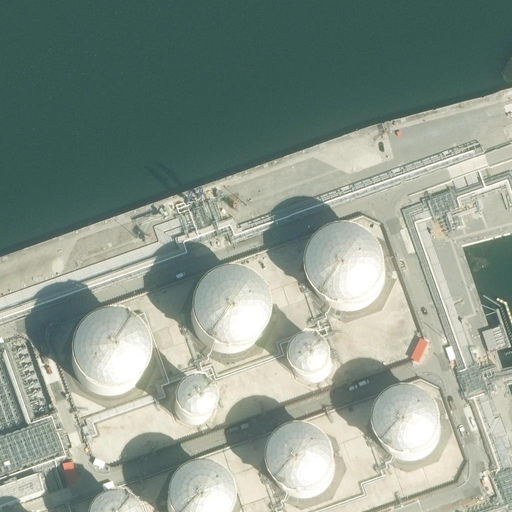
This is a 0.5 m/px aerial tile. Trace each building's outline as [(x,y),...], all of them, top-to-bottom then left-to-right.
[(341,309),(348,311),(356,310),(363,308),(370,304),(376,299),(380,293),(383,286),(385,278),(385,271),(383,263),(380,256),(376,250),(370,246),(364,242),(357,240),(349,239),(342,240),(335,242),(328,246),(323,251),(319,256),(315,263),(314,270),(314,278),(315,285),(318,292),(322,298),(327,303),(334,307),(341,309)] [(220,354),(228,355),(235,354),(243,352),(250,348),(255,343),(260,337),(263,330),(265,323),(265,315),(263,307),(260,301),(255,295),(250,290),(243,286),(236,284),(229,283),(222,284),(215,286),(208,290),(203,295),(198,301),(195,307),(193,315),(193,322),(195,329),(198,336),(202,342),(207,347),(213,351),(220,354)] [(96,396),(104,397),(111,397),(119,395),(126,391),(131,386),(136,380),(139,373),(141,365),(141,358),(139,350),(136,343),(131,337),(126,332),(119,329),(112,327),(105,326),(98,327),(91,329),(84,332),(79,337),(74,343),(71,350),(69,357),(69,365),(71,372),(74,379),(78,385),(83,390),(89,394),(96,396)] [(307,388),(312,389),(316,388),(321,387),(326,384),(329,381),(332,377),(334,373),(335,368),(335,363),(334,358),(332,353),(329,350),(326,346),(322,344),(317,343),(312,342),(307,343),(303,344),(299,346),(295,350),(292,353),(290,358),(289,363),(289,367),(290,372),(292,376),(295,380),(298,384),(302,386),(307,388)] [(189,431),(193,432),(198,432),(203,430),(208,428),(211,425),(214,421),(216,416),(217,411),(217,406),(216,401),(214,397),(211,393),(208,390),(203,388),(199,386),(194,386),(189,386),(185,388),(181,390),(177,393),(174,397),(172,401),(171,406),(171,411),(172,416),(174,420),(176,424),(180,427),(184,430),(189,431)] [(403,466),(410,467),(418,467),(425,464),(432,461),(438,456),(442,449),(445,442),(447,435),(447,427),(445,420),(442,413),(438,407),(432,402),(426,398),(419,396),(411,395),(404,396),(397,399),(390,402),(385,407),(380,413),(377,420),(376,427),(376,434),(377,442),(380,448),(384,455),(389,460),(396,464),(403,466)] [(339,432),(350,460),(359,456),(359,457),(368,453),(358,428),(353,429),(350,422),(351,422),(350,419),(341,422),(344,430),(339,432)] [(297,504),(304,505),(312,504),(319,502),(326,498),(332,493),(336,487),(339,480),(341,473),(341,465),(339,458),(336,451),(332,445),(326,440),(320,436),(313,434),(305,433),(298,434),(291,436),(284,440),(279,445),(274,451),(271,457),(270,465),(269,472),(271,479),(274,486),(278,492),(283,497),(290,501),(297,504)] [(239,505),(270,496),(263,469),(258,470),(254,455),(251,456),(250,450),(240,452),(239,447),(224,451),(239,505)] [(458,459),(453,468),(454,468),(451,474),(457,477),(465,462),(458,459)] [(235,511),(236,511),(236,503),(234,496),(231,489),(227,483),(221,478),(215,475),(208,472),(200,472),(193,472),(186,475),(180,478),(174,483),(170,489),(166,496),(165,503),(165,510),(165,511),(235,511)] [(40,484),(0,498),(0,509),(43,493),(40,484)] [(511,488),(464,503),(466,511),(505,511),(511,510),(511,488)]
